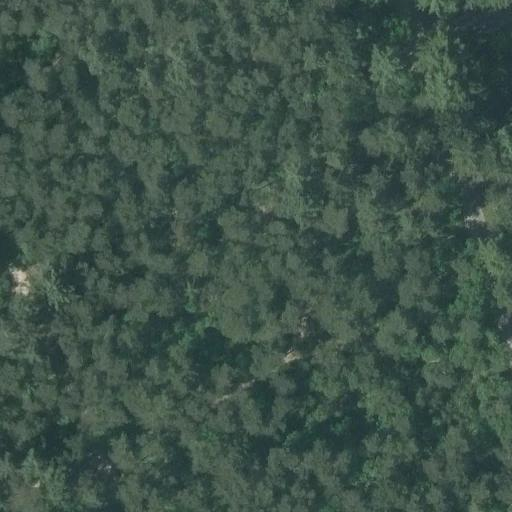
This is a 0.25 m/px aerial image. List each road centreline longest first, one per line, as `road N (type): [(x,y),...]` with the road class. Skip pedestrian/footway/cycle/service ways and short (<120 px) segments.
road 1 (unclassified): [(511,337),(406,0)]
road 2 (track): [(97,469),(0,243)]
